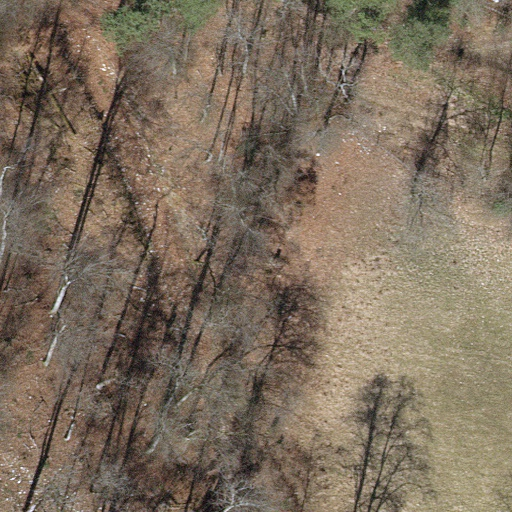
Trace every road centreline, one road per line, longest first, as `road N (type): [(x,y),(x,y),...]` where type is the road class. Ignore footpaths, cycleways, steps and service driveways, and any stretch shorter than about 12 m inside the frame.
road 1 (track): [(229,511),(185,281),(82,25),(60,0)]
road 2 (track): [(175,0),(297,61),(511,128)]
